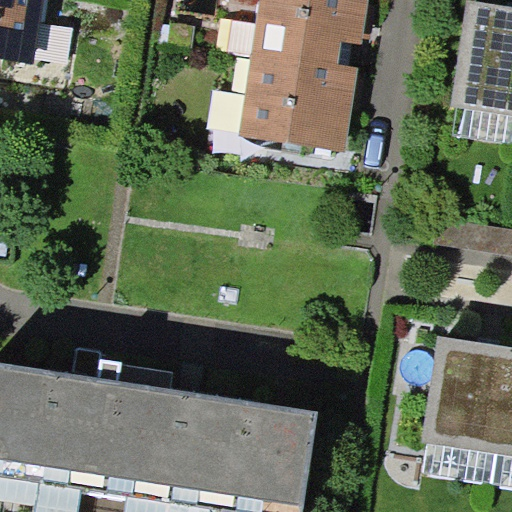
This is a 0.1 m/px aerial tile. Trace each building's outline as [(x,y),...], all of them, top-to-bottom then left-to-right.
[(36,0),(0,0),(0,73),(26,77),(36,0)] [(361,0),(246,0),(226,147),(339,162),(361,0)] [(511,21),(453,11),(434,119),(511,131),(511,21)] [(107,119),(92,117),(90,131),(105,133),(107,119)] [(511,365),(419,350),(403,453),(511,470),(511,365)] [(284,511),(297,424),(0,383),(0,502),(73,511),(284,511)]
